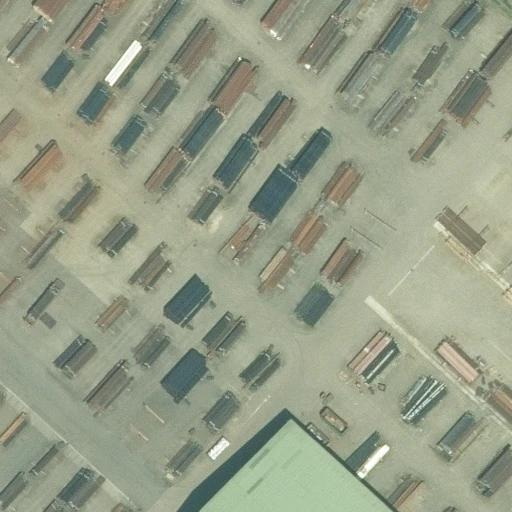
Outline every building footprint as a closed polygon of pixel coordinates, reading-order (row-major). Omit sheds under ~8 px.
[(41,0),(30,20),(47,29),(55,15),(56,15),(64,0),(41,0)] [(169,69),(182,79),(212,43),(198,32),(169,69)] [(93,86),(109,96),(140,49),(124,38),(93,86)] [(329,173),(307,198),(319,210),(342,184),(329,173)] [(295,211),(275,237),(291,251),(312,225),(295,211)] [(30,247),(14,279),(33,288),(49,256),(30,247)] [(463,450),(482,432),(470,419),(451,437),(463,450)] [(359,511),(284,443),(221,511),(359,511)] [(0,464),(10,455),(0,445),(0,464)] [(59,466),(29,500),(42,511),(65,511),(85,489),(59,466)]
